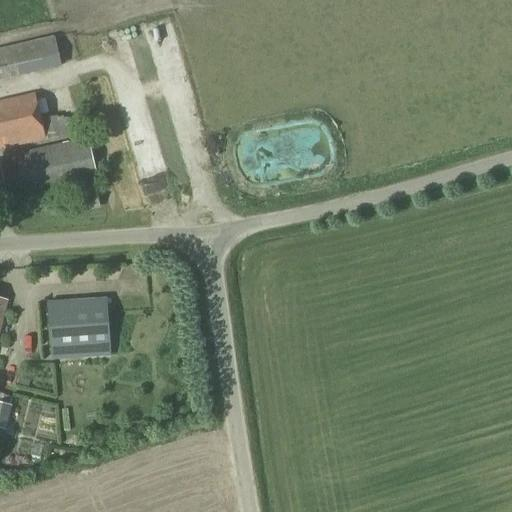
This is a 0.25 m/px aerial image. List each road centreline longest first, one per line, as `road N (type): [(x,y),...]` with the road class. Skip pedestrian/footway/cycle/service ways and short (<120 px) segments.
road 1 (unclassified): [(210,231),(330,211),(511,159)]
road 2 (unclassified): [(249,511),(210,231)]
road 3 (unclassified): [(210,231),(0,249)]
